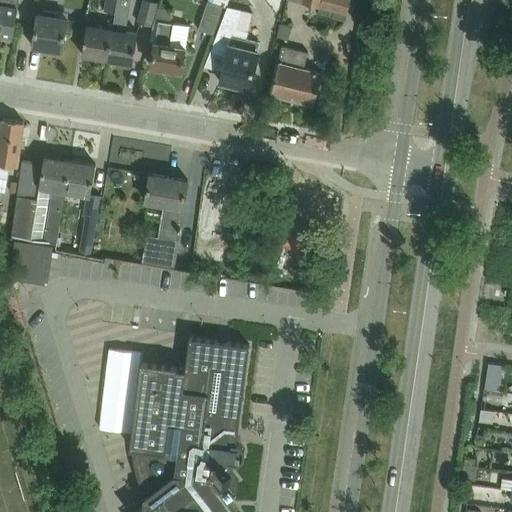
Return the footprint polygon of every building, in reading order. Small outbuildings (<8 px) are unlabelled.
[(0,0),(0,34),(12,37),(18,0),(0,0)] [(114,13),(115,5),(115,0),(106,0),(104,12),(114,13)] [(148,0),(143,0),(138,22),(151,26),(157,2),(148,0)] [(301,0),(301,2),(327,8),(346,13),(349,0),(301,0)] [(208,2),(198,30),(213,35),(222,6),(208,2)] [(123,30),(127,7),(115,5),(114,13),(111,28),(106,57),(132,61),(137,32),(123,30)] [(41,12),(37,11),(31,45),(61,50),(67,16),(55,14),(55,11),(41,8),(41,12)] [(158,20),(150,65),(181,70),(185,46),(188,25),(173,23),(158,20)] [(260,42),(246,38),(248,30),(220,23),(210,49),(228,54),(221,81),(248,88),(260,42)] [(106,57),(111,28),(86,24),(81,53),(106,57)] [(289,28),(280,26),(277,38),(287,40),(289,28)] [(282,45),(270,94),(313,104),(321,71),(301,66),(305,51),(282,45)] [(147,68),(146,81),(178,84),(179,70),(147,68)] [(15,164),(23,121),(2,117),(0,127),(0,176),(7,178),(9,163),(15,164)] [(65,190),(70,159),(44,155),(43,163),(22,160),(11,236),(56,243),(65,190)] [(95,163),(70,159),(65,190),(87,193),(84,214),(86,214),(85,229),(94,230),(96,216),(100,195),(90,193),(95,163)] [(187,179),(149,173),(145,200),(169,204),(163,238),(147,236),(143,260),(174,265),(184,206),(183,206),(187,179)] [(94,231),(85,229),(81,252),(91,254),(94,231)] [(7,263),(9,250),(0,248),(0,251),(3,263),(7,263)] [(243,457),(245,449),(240,443),(236,442),(249,344),(227,341),(217,339),(215,339),(189,336),(185,367),(141,361),(130,447),(135,447),(135,452),(136,457),(136,462),(137,466),(133,468),(136,477),(140,476),(142,480),(144,484),(146,488),(148,493),(144,496),(143,505),(133,511),(239,511),(228,497),(230,487),(238,480),(232,471),(233,461),(237,461),(243,457)] [(493,422),(495,411),(480,408),(478,420),(493,422)] [(476,481),(478,466),(464,464),(462,480),(476,481)]
